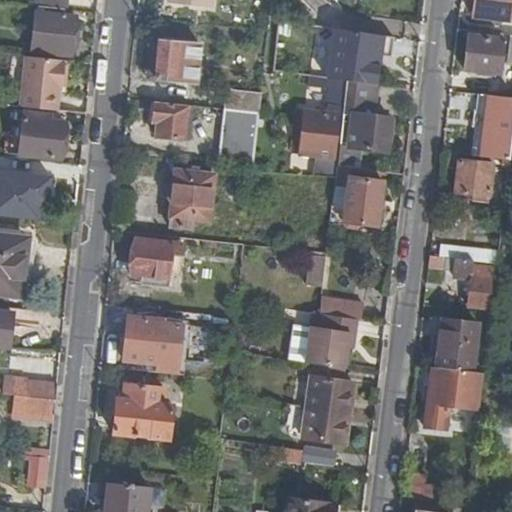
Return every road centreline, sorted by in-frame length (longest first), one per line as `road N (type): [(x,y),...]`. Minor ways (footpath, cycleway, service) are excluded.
road 1 (residential): [(382,511),(445,0)]
road 2 (residential): [(120,0),(64,511)]
